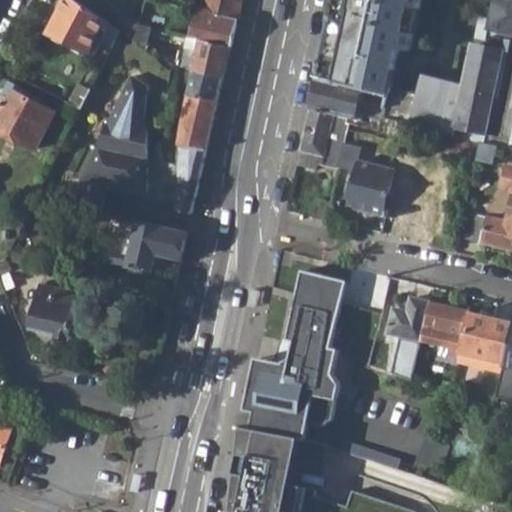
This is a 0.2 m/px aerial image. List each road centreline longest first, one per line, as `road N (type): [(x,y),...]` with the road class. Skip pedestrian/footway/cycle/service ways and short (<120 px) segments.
road 1 (primary): [(283,0),(187,425)]
road 2 (residential): [(187,425),(36,388),(16,374),(0,332)]
road 3 (residential): [(362,249),(511,286)]
